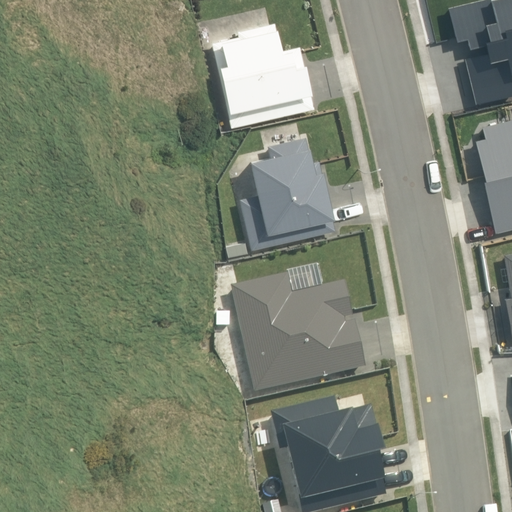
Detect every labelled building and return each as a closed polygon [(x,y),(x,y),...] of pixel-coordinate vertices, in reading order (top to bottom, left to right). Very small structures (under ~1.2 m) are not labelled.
[(511,0),(476,0),(445,7),(452,40),(462,37),(464,47),(478,44),(480,55),(461,59),(472,104),(511,94),(511,76),(511,75),(511,74),(511,0)] [(296,52),(295,45),(281,48),(277,49),(272,27),(270,22),(234,31),(235,36),(214,41),(208,42),(214,65),(212,65),(223,111),(227,127),(310,108),(296,52)] [(511,117),(478,126),(481,137),(470,140),(478,177),(479,180),(477,180),(491,232),(511,227),(511,117)] [(247,249),(330,230),(315,162),(314,160),(307,162),(301,137),(263,145),(265,155),(242,160),(250,195),(235,199),(247,249)] [(506,297),(499,298),(508,348),(511,346),(511,253),(499,255),(506,297)] [(283,273),(227,287),(251,393),(361,368),(350,322),(341,324),(340,319),(348,318),(346,312),(340,281),(288,293),(283,273)] [(334,414),(330,398),(267,413),(276,451),(279,450),(292,503),(294,503),(296,511),(320,511),(381,496),(370,456),(374,455),(369,433),(372,432),(366,407),(334,414)]
